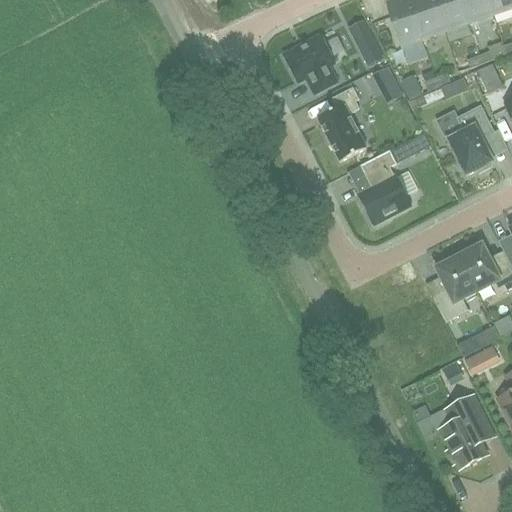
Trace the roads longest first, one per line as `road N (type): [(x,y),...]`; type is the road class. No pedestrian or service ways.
road 1 (unclassified): [(431,511),(191,56)]
road 2 (residential): [(511,200),(369,267),(348,257),(235,36)]
